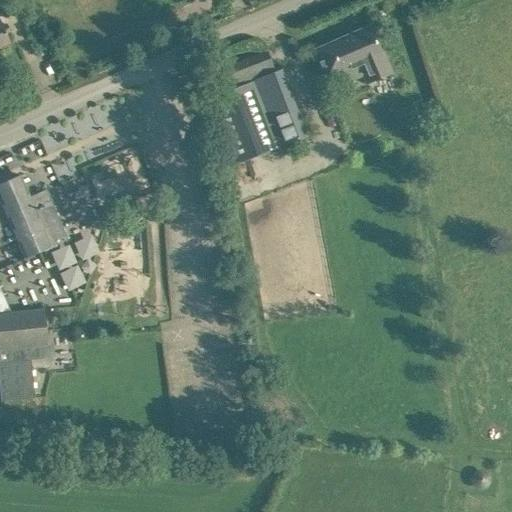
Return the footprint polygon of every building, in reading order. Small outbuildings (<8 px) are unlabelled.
[(0,0),(0,4),(5,17),(19,11),(13,0),(0,0)] [(0,46),(9,42),(5,34),(9,32),(6,24),(1,26),(0,23),(0,46)] [(346,37),(314,51),(326,79),(358,65),(365,83),(392,72),(384,53),(380,54),(369,27),(346,37)] [(222,93),(208,98),(234,165),(306,137),(280,69),(274,72),(267,51),(214,72),(222,93)] [(87,176),(83,168),(142,145),(125,102),(43,134),(63,185),(87,176)] [(0,312),(10,312),(5,301),(0,288),(0,226),(10,222),(26,257),(66,240),(45,189),(30,195),(20,174),(0,182),(0,312)] [(46,344),(44,330),(42,309),(0,312),(0,399),(0,401),(34,397),(29,346),(46,344)] [(0,461),(11,461),(10,438),(0,437),(0,461)]
